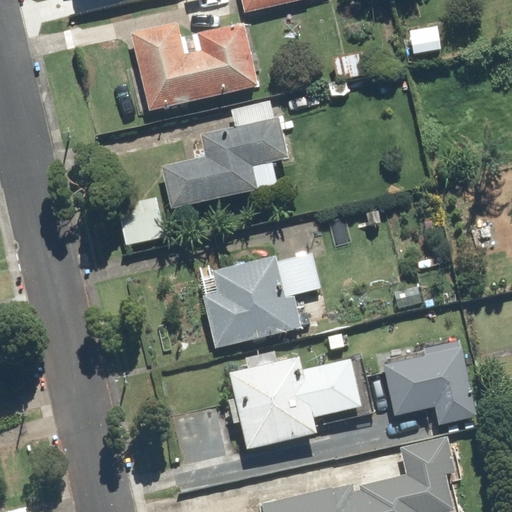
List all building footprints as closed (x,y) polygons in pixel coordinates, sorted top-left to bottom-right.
[(237,0),(242,18),(315,0),(237,0)] [(176,27),(129,38),(148,118),(261,92),(245,25),(196,36),(200,54),(184,57),(176,27)] [(367,52),(329,61),(336,85),(373,75),(367,52)] [(511,54),(482,63),(492,96),(511,89),(511,54)] [(158,168),(168,214),(277,189),(272,168),(287,164),(273,102),(228,112),(233,131),(199,138),(203,158),(158,168)] [(117,222),(125,253),(166,243),(158,211),(117,222)] [(201,299),(214,354),(308,333),(300,301),(320,297),(310,254),(211,277),(215,296),(201,299)] [(386,365),(396,413),(436,405),(440,424),(478,416),(462,342),(428,349),(429,356),(386,365)] [(352,420),(370,416),(358,362),(301,375),(298,364),(278,368),(275,356),(241,363),(243,374),(226,378),(231,401),(225,403),(231,431),(238,429),(243,453),(315,437),(311,422),(351,413),(352,420)] [(456,511),(450,486),(462,483),(451,438),(399,450),(405,479),(260,511),(456,511)]
